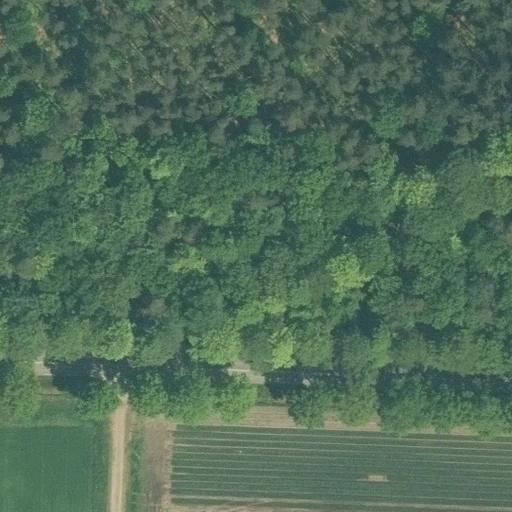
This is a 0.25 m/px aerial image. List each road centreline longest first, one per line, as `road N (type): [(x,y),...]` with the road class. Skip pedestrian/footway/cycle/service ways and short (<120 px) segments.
road 1 (tertiary): [(511,383),(0,369)]
road 2 (track): [(118,313),(125,368),(118,511)]
